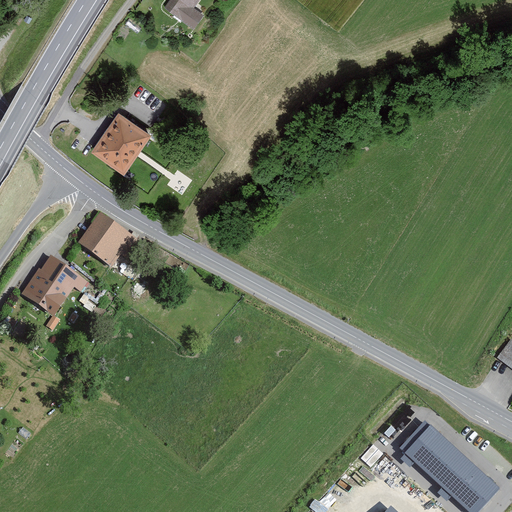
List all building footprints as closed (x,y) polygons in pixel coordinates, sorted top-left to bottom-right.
[(169,0),(166,6),(197,27),(215,0),(169,0)] [(151,134),(119,112),(92,151),(124,173),(138,153),(151,134)] [(104,212),(81,245),(116,269),(139,236),(104,212)] [(83,285),(52,261),(25,295),(56,319),(83,285)] [(511,339),(511,340),(497,358),(511,368),(511,339)] [(425,424),(400,451),(468,511),(476,511),(497,489),(425,424)] [(371,466),(383,453),(374,444),(362,457),(371,466)]
